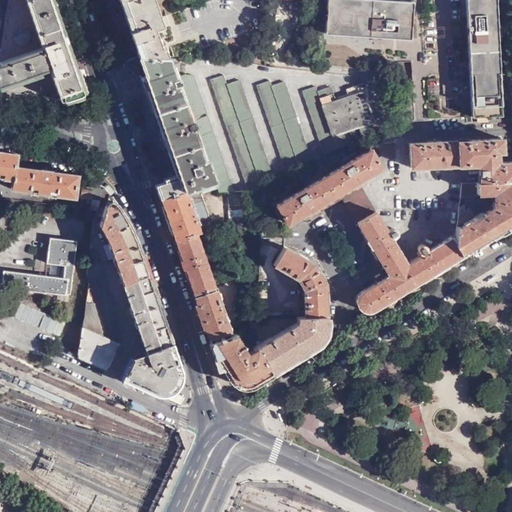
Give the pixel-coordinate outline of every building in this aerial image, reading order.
[(6,0),(0,47),(0,86),(1,88),(55,70),(66,101),(83,94),(50,0),(6,0)] [(138,57),(167,58),(162,40),(159,41),(155,29),(163,26),(153,0),(119,0),(124,16),(130,32),(138,57)] [(404,0),(326,0),(325,32),(369,35),(369,30),(396,32),(396,37),(410,38),(412,0),(404,0)] [(502,115),(496,0),(466,0),(472,116),(502,115)] [(157,185),(161,198),(185,190),(186,193),(201,193),(216,188),(177,77),(174,78),(167,58),(138,57),(147,87),(144,88),(175,175),(176,178),(157,185)] [(186,75),(177,77),(216,188),(218,192),(227,192),(233,192),(193,75),(186,75)] [(272,176),(239,80),(227,84),(224,76),(211,80),(248,190),(261,190),(262,186),(260,181),(272,176)] [(272,86),(270,80),(257,84),(286,170),(311,160),(284,82),(272,86)] [(359,125),(364,138),(377,134),(373,122),(376,122),(365,90),(368,90),(365,83),(346,87),(349,95),(335,100),(330,86),(317,90),(316,86),(303,90),(325,154),(350,144),(345,129),(359,125)] [(476,181),(511,178),(511,159),(498,161),(497,155),(497,152),(502,151),(502,137),(441,141),(441,139),(433,140),(427,140),(427,142),(410,143),(411,166),(475,163),(476,181)] [(314,206),(339,192),(351,185),(361,179),(381,167),(370,148),(276,204),(287,223),(314,206)] [(0,177),(11,179),(10,189),(73,198),(77,176),(15,167),(17,155),(0,152),(0,177)] [(450,237),(462,255),(493,236),(511,224),(511,178),(476,181),(462,182),(459,196),(476,195),(477,192),(492,191),(495,194),(495,199),(492,203),(489,203),(479,209),(482,213),(479,212),(452,229),(450,237)] [(339,192),(350,210),(375,210),(360,186),(364,184),(361,179),(351,185),(339,192)] [(90,210),(97,212),(101,188),(101,185),(93,182),(92,187),(93,187),(92,199),(91,203),(90,210)] [(92,187),(81,185),(80,197),(87,198),(87,202),(91,203),(92,199),(91,198),(92,187)] [(97,212),(93,224),(100,224),(107,238),(114,254),(144,346),(147,355),(135,359),(125,383),(150,394),(159,397),(165,398),(169,398),(173,396),(176,394),(178,392),(181,389),(182,387),(184,383),(185,381),(185,378),(185,374),(173,336),(142,256),(138,245),(128,225),(117,205),(110,196),(111,195),(105,188),(103,189),(101,188),(97,212)] [(161,198),(175,238),(195,231),(196,232),(199,230),(197,222),(186,193),(185,190),(161,198)] [(243,225),(244,210),(246,191),(233,192),(227,192),(230,225),(243,225)] [(201,193),(186,193),(197,222),(209,218),(201,193)] [(455,212),(452,227),(471,215),(465,204),(455,212)] [(354,217),(357,222),(375,211),(375,210),(350,210),(354,217)] [(367,312),(370,311),(439,269),(462,255),(450,237),(429,250),(425,245),(423,244),(420,245),(418,247),(418,251),(421,255),(402,267),(396,257),(401,254),(391,238),(399,233),(400,229),(398,226),(395,226),(387,230),(375,211),(357,222),(372,247),(388,275),(382,278),(380,275),(378,276),(375,278),(377,282),(360,292),(356,296),(355,302),(358,307),(362,311),(367,312)] [(175,238),(193,293),(213,287),(214,286),(196,232),(195,231),(175,238)] [(70,294),(72,278),(68,278),(70,267),(74,266),(77,240),(50,237),(47,263),(60,265),(59,277),(3,270),(1,287),(65,295),(66,293),(70,294)] [(305,316),(327,315),(325,283),(313,263),(284,246),(273,264),(297,278),(304,288),(305,316)] [(90,282),(78,352),(78,357),(106,370),(110,359),(114,360),(120,345),(118,344),(119,338),(101,264),(98,264),(97,252),(89,251),(87,269),(89,269),(88,276),(90,282)] [(193,293),(210,342),(230,335),(213,287),(193,293)] [(257,347),(272,371),(317,344),(323,336),(327,329),(327,315),(305,316),(297,317),(297,322),(257,347)] [(251,383),(272,371),(257,347),(247,353),(235,334),(230,335),(210,342),(222,373),(226,371),(230,378),(238,383),(245,384),(251,383)] [(32,511),(35,508),(20,501),(14,511),(32,511)]
